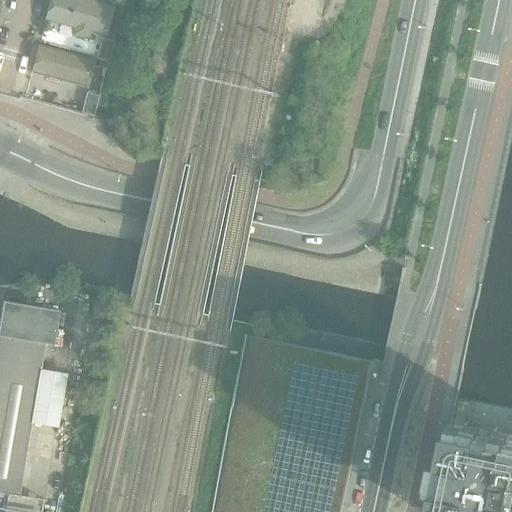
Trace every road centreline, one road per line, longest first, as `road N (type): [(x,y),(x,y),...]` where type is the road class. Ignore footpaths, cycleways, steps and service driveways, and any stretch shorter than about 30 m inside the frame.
road 1 (tertiary): [(0,149),(116,194),(281,227),(339,230),(362,216),(375,194),(415,0)]
road 2 (tertiary): [(425,304),(498,0)]
road 3 (tertiary): [(372,511),(405,382)]
